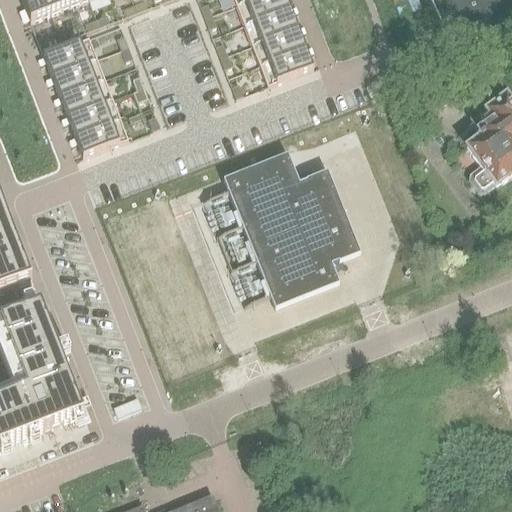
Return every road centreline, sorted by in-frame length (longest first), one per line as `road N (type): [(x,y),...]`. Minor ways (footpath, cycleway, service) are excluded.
road 1 (residential): [(163,432),(511,296)]
road 2 (residential): [(71,187),(389,62)]
road 3 (residential): [(113,450),(20,207),(71,187)]
road 4 (residential): [(71,187),(163,432)]
road 5 (residential): [(0,493),(113,450)]
